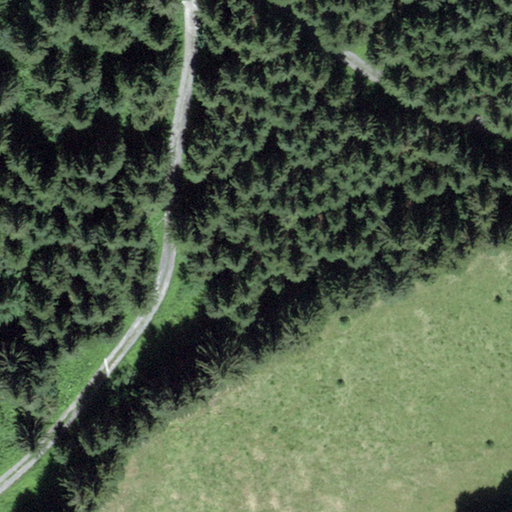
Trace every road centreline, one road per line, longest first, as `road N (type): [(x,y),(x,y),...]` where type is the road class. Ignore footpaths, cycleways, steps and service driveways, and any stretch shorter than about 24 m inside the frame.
road 1 (track): [(0,483),(36,452),(158,296),(191,0)]
road 2 (track): [(277,0),(397,87),(511,129)]
